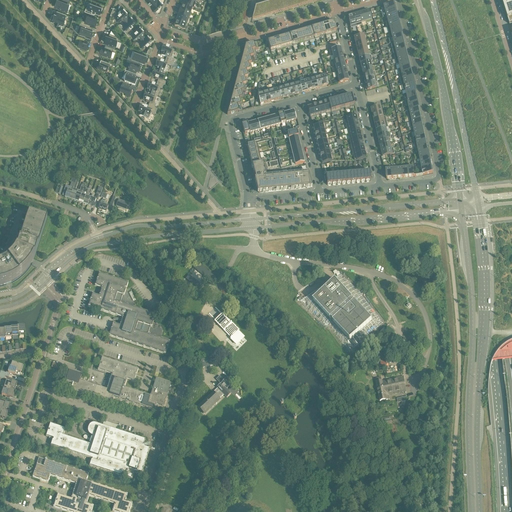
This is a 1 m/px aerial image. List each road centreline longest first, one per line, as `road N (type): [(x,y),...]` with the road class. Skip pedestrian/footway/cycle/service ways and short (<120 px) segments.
road 1 (motorway): [(423,0),(485,259),(504,511)]
road 2 (motorway): [(446,0),(470,86),(511,338)]
road 3 (secondary): [(479,511),(478,208)]
road 4 (secondary): [(462,210),(472,316),(471,511)]
road 5 (residential): [(418,376),(430,332),(402,286),(377,273),(254,247)]
road 6 (residential): [(397,0),(439,178),(380,186)]
road 7 (secondary): [(251,219),(130,227),(71,249),(41,275)]
road 8 (secondary): [(47,281),(93,245),(252,227)]
road 9 (secondary): [(461,200),(251,219)]
road 10 (secondary): [(252,227),(462,210)]
road 11 (secondary): [(419,0),(461,200)]
road 12 (secondary): [(477,198),(433,0)]
road 13 (motorway): [(511,188),(469,0)]
road 14 (residential): [(160,38),(198,53),(338,12)]
road 15 (residential): [(335,2),(205,42),(163,26)]
road 16 (residential): [(250,208),(230,124),(297,100)]
road 17 (residential): [(0,484),(42,353)]
